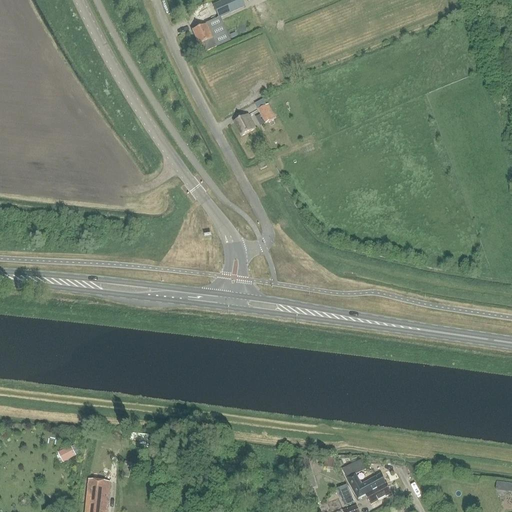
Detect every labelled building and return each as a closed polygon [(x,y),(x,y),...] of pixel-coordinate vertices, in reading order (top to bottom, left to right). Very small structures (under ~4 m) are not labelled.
[(244,7),(241,0),(226,0),(213,6),(219,18),(244,7)] [(206,25),(192,31),(198,45),(203,43),(207,52),(216,48),(212,39),(206,25)] [(263,100),(255,104),(258,110),(266,106),(263,100)] [(266,124),(276,119),(268,105),(266,106),(258,110),(266,124)] [(242,137),(255,130),(248,116),(234,123),(242,137)] [(71,447),(65,450),(70,460),(76,456),(75,455),(72,447),(71,447)] [(316,488),(306,454),(298,457),(308,490),(316,488)] [(335,461),(325,460),(324,470),(333,471),(335,461)] [(358,501),(366,496),(386,486),(381,476),(362,486),(357,476),(366,470),(361,461),(342,471),(358,501)] [(132,464),(125,462),(121,476),(128,478),(132,464)] [(89,481),(85,511),(107,511),(110,483),(89,481)] [(386,486),(366,496),(371,506),(391,496),(386,486)] [(195,511),(195,501),(177,501),(176,511),(195,511)]
